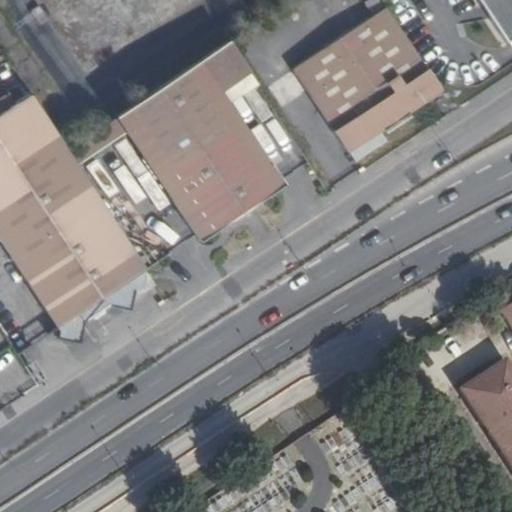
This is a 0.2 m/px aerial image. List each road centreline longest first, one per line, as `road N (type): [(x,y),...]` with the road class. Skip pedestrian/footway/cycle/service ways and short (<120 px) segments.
road 1 (tertiary): [(511,106),(0,444)]
road 2 (trunk): [(511,170),(198,355),(0,487)]
road 3 (trunk): [(22,511),(212,385),(511,205)]
road 4 (unclassified): [(81,511),(265,390),(511,253)]
